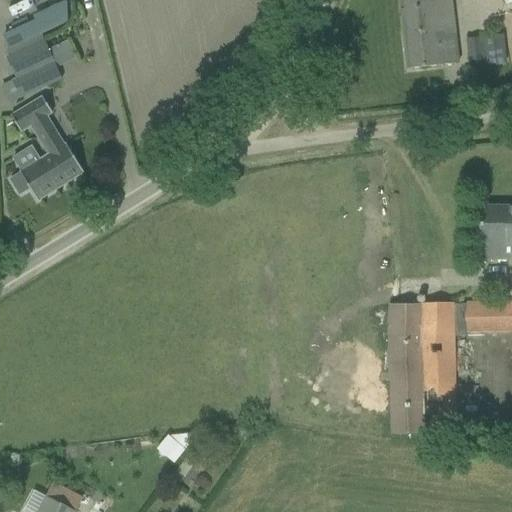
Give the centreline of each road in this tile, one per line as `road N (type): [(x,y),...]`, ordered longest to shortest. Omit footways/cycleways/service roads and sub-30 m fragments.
road 1 (unknown): [(140,201),(95,11),(82,0)]
road 2 (unclassified): [(203,155),(286,65),(322,7)]
road 3 (unclassified): [(325,145),(511,117)]
road 4 (unclassified): [(325,145),(322,7)]
road 5 (unclassified): [(97,231),(203,155)]
road 6 (unclassified): [(203,155),(325,145)]
